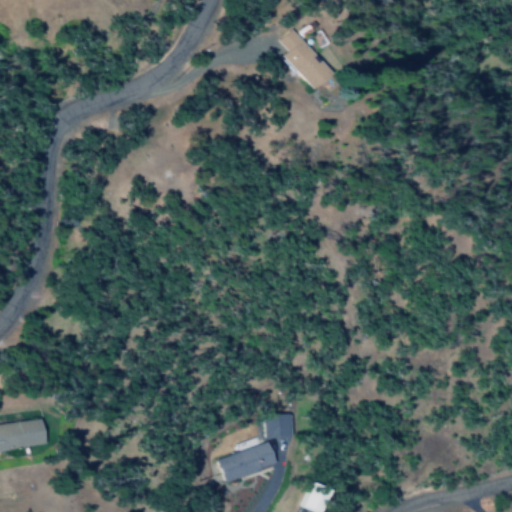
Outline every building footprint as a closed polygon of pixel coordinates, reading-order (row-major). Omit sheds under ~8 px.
[(272,41),(282,51),(276,56),(307,89),(325,72),(285,29),(272,41)] [(285,437),(284,413),(259,414),(260,438),(285,437)] [(0,423),(0,450),(41,444),(37,418),(0,423)] [(221,481),(271,464),(264,442),(213,458),(221,481)] [(310,511),(316,511),(325,488),(307,482),(298,508),(310,511)]
